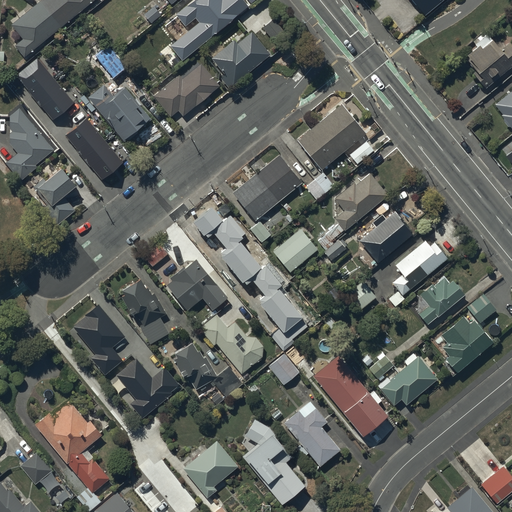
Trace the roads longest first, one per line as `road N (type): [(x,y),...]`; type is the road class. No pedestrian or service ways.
road 1 (residential): [(276,100),(86,251),(53,267)]
road 2 (secondary): [(511,234),(348,34)]
road 3 (unclassified): [(511,376),(400,467),(371,511)]
